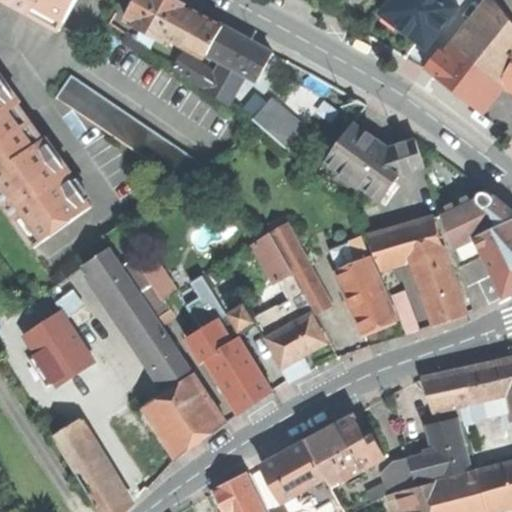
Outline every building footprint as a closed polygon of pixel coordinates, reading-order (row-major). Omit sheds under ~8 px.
[(22,0),(65,23),(77,0),(1,0),(15,7),(19,0),(22,0)] [(60,32),(65,23),(22,0),(19,0),(15,7),(60,32)] [(187,47),(189,44),(204,15),(177,0),(138,0),(127,20),(173,45),(175,41),(187,47)] [(408,33),(419,42),(432,25),(440,31),(459,7),(449,0),(394,0),(385,13),(401,25),(400,27),(408,33)] [(494,0),(492,3),(472,29),(495,46),(511,24),(511,19),(496,0),(494,0)] [(511,0),(496,0),(511,19),(511,0)] [(189,44),(208,55),(224,26),(204,15),(189,44)] [(511,24),(495,46),(471,77),(489,91),(511,61),(511,24)] [(217,74),(240,86),(246,75),(258,82),(274,53),(248,39),(224,26),(208,55),(223,63),(217,74)] [(472,29),(452,56),(449,60),(471,77),(495,46),(472,29)] [(452,88),(475,107),(489,91),(471,77),(449,60),(452,56),(442,48),(425,70),(431,74),(433,72),(452,88)] [(175,67),(191,77),(200,63),(185,53),(175,67)] [(191,77),(208,89),(217,74),(200,63),(191,77)] [(0,73),(0,80),(18,105),(21,103),(0,73)] [(229,104),(240,86),(217,74),(208,89),(229,104)] [(57,98),(184,183),(207,166),(72,75),(57,98)] [(25,215),(45,242),(92,207),(76,184),(65,192),(59,184),(70,176),(44,140),(34,147),(9,112),(18,105),(0,80),(0,199),(16,221),(25,215)] [(252,118),(287,148),(305,128),(270,97),(252,118)] [(44,140),(18,105),(9,112),(34,147),(44,140)] [(354,121),(326,163),(343,174),(341,177),(343,178),(349,169),(365,180),(359,189),(360,190),(362,188),(383,202),(401,175),(406,174),(396,146),(390,142),(388,145),(373,135),(354,121)] [(46,138),(44,140),(70,176),(72,174),(46,138)] [(416,139),(396,146),(406,174),(426,167),(416,139)] [(343,178),(359,189),(365,180),(349,169),(343,178)] [(72,180),(70,176),(59,184),(65,192),(76,184),(72,180)] [(441,211),(453,248),(477,236),(511,219),(511,211),(486,190),(472,197),(462,201),(455,204),(446,208),(441,211)] [(36,248),(45,242),(25,215),(16,221),(36,248)] [(382,270),(414,261),(447,251),(435,217),(369,236),(382,270)] [(485,254),(504,296),(511,292),(511,219),(477,236),(485,254)] [(275,233),(295,273),(316,313),(332,304),(291,225),(275,233)] [(471,260),(485,254),(477,236),(453,248),(460,267),(472,262),(471,260)] [(363,237),(353,241),(359,262),(370,257),(363,237)] [(332,250),(339,271),(359,262),(353,241),(332,250)] [(87,266),(164,380),(189,364),(159,320),(153,310),(141,292),(123,266),(112,249),(87,266)] [(414,261),(418,272),(450,261),(447,251),(414,261)] [(137,257),(123,266),(141,292),(154,283),(137,257)] [(337,271),(364,335),(381,328),(398,320),(370,257),(359,262),(339,271),(337,271)] [(418,272),(435,325),(451,320),(468,314),(450,261),(418,272)] [(274,320),(280,331),(313,314),(316,313),(295,273),(281,280),(291,299),(277,307),(274,320)] [(196,284),(216,317),(226,311),(206,278),(196,284)] [(166,301),(154,283),(141,292),(153,310),(166,301)] [(392,297),(406,334),(419,330),(405,292),(392,297)] [(173,311),(166,301),(153,310),(159,320),(173,311)] [(66,311),(78,328),(91,318),(74,305),(66,311)] [(231,313),(242,330),(255,321),(246,307),(240,311),(238,308),(231,313)] [(258,317),(268,337),(280,331),(274,320),(277,307),(258,317)] [(216,317),(218,321),(232,344),(242,338),(226,311),(216,317)] [(312,352),(328,344),(313,314),(280,331),(268,337),(284,367),(304,357),(312,352)] [(78,328),(100,355),(112,345),(91,318),(78,328)] [(202,362),(207,359),(232,344),(218,321),(188,340),(202,362)] [(207,359),(239,412),(257,402),(274,391),(242,338),(232,344),(207,359)] [(312,371),(304,357),(284,367),(291,381),(312,371)] [(511,360),(472,371),(481,402),(509,395),(511,394),(511,360)] [(164,380),(171,391),(196,374),(189,364),(164,380)] [(429,382),(439,413),(472,404),(481,402),(472,371),(429,382)] [(143,409),(175,458),(201,441),(228,423),(196,374),(171,391),(143,409)] [(109,426),(111,425),(138,407),(127,390),(98,409),(109,426)] [(476,419),(511,410),(511,407),(509,395),(481,402),(472,404),(476,419)] [(111,425),(144,478),(159,468),(171,461),(138,407),(111,425)] [(330,476),(335,486),(389,457),(374,428),(365,432),(356,415),(332,429),(310,440),(330,476)] [(445,420),(430,424),(444,478),(475,470),(461,416),(445,420)] [(91,493),(103,511),(124,511),(129,508),(75,423),(55,436),(78,474),(83,470),(95,490),(91,493)] [(302,491),(330,476),(310,440),(286,453),(266,464),(285,500),(302,491)] [(420,485),(431,482),(425,456),(414,459),(420,485)] [(406,488),(420,485),(414,459),(413,457),(399,461),(406,488)] [(511,461),(478,469),(489,511),(511,505),(511,461)] [(406,488),(399,490),(407,511),(486,511),(489,511),(478,469),(475,470),(444,478),(431,482),(420,485),(406,488)] [(235,482),(218,490),(228,511),(269,511),(251,474),(235,482)] [(340,495),(335,486),(330,476),(302,491),(305,498),(314,493),(321,505),(327,502),(340,495)] [(396,511),(407,511),(399,490),(390,495),(396,511)] [(349,511),(340,495),(327,502),(332,511),(349,511)]
